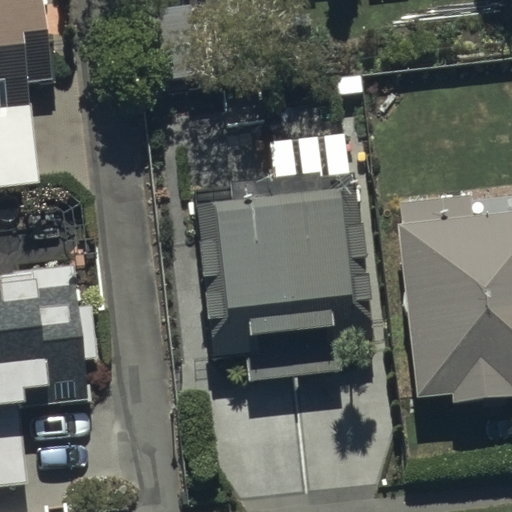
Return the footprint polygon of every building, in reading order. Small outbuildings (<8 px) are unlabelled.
[(0,0),(0,199),(35,196),(26,94),(50,91),(41,0),(38,0),(28,1),(28,0),(0,0)] [(184,23),(135,26),(138,76),(187,73),(184,23)] [(334,356),(370,352),(353,188),(372,186),(368,151),(268,161),(273,204),(189,213),(207,381),(243,377),(245,397),(337,387),(334,356)] [(468,210),(395,216),(397,242),(393,243),(408,417),(450,414),(450,420),(510,415),(509,405),(511,404),(511,229),(470,234),(468,210)] [(76,319),(69,276),(1,287),(3,302),(0,302),(0,497),(27,493),(16,422),(86,411),(79,371),(96,368),(88,317),(76,319)]
